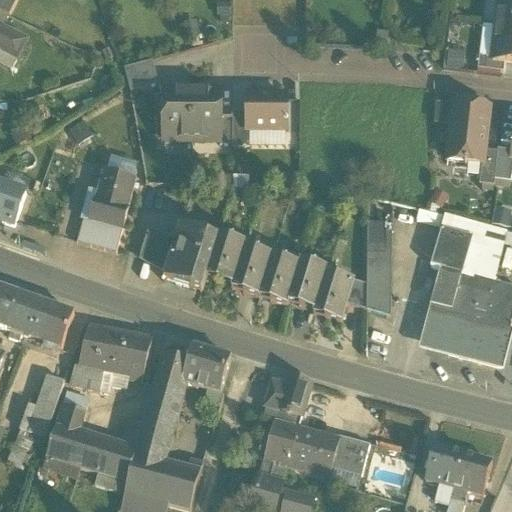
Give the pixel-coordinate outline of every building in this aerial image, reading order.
[(0,0),(0,15),(9,21),(20,0),(0,0)] [(511,0),(499,0),(495,31),(511,32),(511,0)] [(0,52),(1,52),(9,37),(0,31),(0,52)] [(511,32),(495,31),(492,60),(491,63),(505,64),(511,65),(511,32)] [(26,46),(9,37),(1,52),(18,61),(26,46)] [(476,72),(503,75),(505,64),(491,63),(492,60),(478,58),(476,72)] [(124,72),(130,96),(158,88),(152,65),(124,72)] [(164,144),(192,144),(192,96),(164,96),(164,144)] [(220,96),(192,96),(192,144),(219,144),(220,144),(220,121),(220,96)] [(249,135),(285,135),(285,100),(274,100),(274,98),(259,98),(259,100),(248,100),(248,116),(248,135),(249,135)] [(435,128),(451,129),(454,109),(437,107),(435,128)] [(481,168),(483,168),(484,154),(488,112),(454,109),(451,129),(448,164),(481,168)] [(232,115),(232,121),(232,149),(232,152),(249,152),(249,150),(249,135),(248,135),(248,116),(232,115)] [(93,139),(82,121),(67,131),(78,148),(93,139)] [(219,149),(232,149),(232,121),(220,121),(220,144),(219,144),(219,149)] [(33,142),(26,129),(10,138),(17,151),(33,142)] [(249,135),(249,150),(285,150),(285,135),(249,135)] [(511,155),(497,153),(497,155),(494,183),(510,185),(511,174),(511,160),(511,161),(511,160),(511,155)] [(493,190),(494,183),(497,155),(484,154),(483,168),(481,168),(479,188),(493,190)] [(90,223),(123,232),(136,182),(104,173),(98,193),(90,223)] [(8,175),(3,188),(26,196),(31,183),(8,175)] [(0,224),(15,229),(26,196),(3,188),(0,187),(0,224)] [(90,223),(98,193),(88,191),(80,221),(83,222),(90,224),(90,223)] [(511,212),(496,209),(492,227),(509,232),(511,218),(511,212)] [(77,245),(116,256),(122,233),(90,224),(83,222),(77,245)] [(367,258),(386,258),(386,235),(386,228),(367,227),(367,258)] [(355,284),(327,276),(328,272),(301,263),(300,267),(272,258),(245,250),(247,245),(219,237),(218,241),(181,229),(177,242),(171,266),(166,284),(201,294),(206,279),(208,271),(221,275),(218,283),(233,288),(235,283),(247,287),(244,296),(259,300),(262,292),(275,296),(272,304),(287,309),(288,305),(290,297),(303,301),(300,309),(315,314),(316,309),(328,313),(326,322),(344,327),(349,308),(355,284)] [(140,258),(171,266),(177,242),(148,233),(140,258)] [(461,278),(462,278),(472,242),(441,233),(431,270),(440,272),(461,278)] [(366,314),(390,321),(392,235),(386,235),(386,258),(367,258),(366,314)] [(208,271),(206,279),(218,283),(221,275),(208,271)] [(486,329),(486,328),(493,299),(458,290),(461,278),(440,272),(431,309),(430,314),(450,319),(486,329)] [(462,278),(461,278),(458,290),(493,299),(486,328),(510,334),(511,324),(511,291),(462,278)] [(235,283),(233,288),(232,292),(244,296),(247,287),(235,283)] [(349,308),(366,313),(366,287),(355,284),(349,308)] [(0,331),(6,333),(19,298),(0,291),(0,331)] [(262,292),(259,300),(272,304),(275,296),(262,292)] [(290,297),(288,305),(300,309),(303,301),(290,297)] [(6,333),(33,343),(45,307),(19,298),(6,333)] [(74,318),(45,307),(33,343),(62,353),(74,318)] [(316,309),(315,314),(314,318),(326,322),(328,313),(316,309)] [(430,314),(424,340),(443,345),(450,319),(430,314)] [(486,329),(450,319),(443,345),(449,356),(500,369),(508,336),(509,336),(510,334),(486,328),(486,329)] [(101,386),(111,389),(113,380),(129,384),(143,387),(153,342),(90,328),(80,372),(74,370),(70,383),(89,387),(89,384),(101,386)] [(449,356),(443,345),(424,340),(421,349),(449,356)] [(188,389),(208,394),(220,398),(220,397),(231,362),(192,350),(188,367),(182,387),(188,389)] [(143,428),(136,456),(136,457),(135,461),(165,470),(188,389),(182,387),(188,367),(162,360),(145,420),(143,428)] [(290,379),(287,389),(279,414),(301,420),(311,385),(290,379)] [(32,438),(44,443),(64,386),(47,380),(36,411),(29,409),(20,434),(32,438)] [(111,389),(111,391),(127,394),(129,384),(113,380),(111,389)] [(89,387),(70,383),(69,390),(99,397),(101,386),(89,384),(89,387)] [(266,410),(279,414),(287,389),(273,385),(266,410)] [(101,386),(99,397),(110,399),(111,391),(111,389),(101,386)] [(225,399),(220,397),(220,398),(208,394),(204,406),(221,411),(225,399)] [(68,395),(64,409),(86,416),(90,402),(68,395)] [(64,409),(57,432),(79,439),(86,416),(64,409)] [(294,431),(297,432),(301,420),(279,414),(266,410),(262,422),(286,429),(294,431)] [(124,453),(136,456),(143,428),(131,425),(124,453)] [(274,426),(264,465),(286,471),(295,474),(298,463),(293,461),(296,448),(298,449),(300,445),(291,442),(294,431),(286,429),(274,426)] [(297,432),(294,431),(291,442),(300,445),(298,449),(296,448),(293,461),(298,463),(295,474),(330,483),(333,472),(334,467),(341,444),(339,444),(297,432)] [(80,473),(99,479),(128,488),(135,461),(136,457),(136,456),(124,453),(79,439),(57,432),(47,463),(80,473)] [(20,434),(14,451),(7,468),(19,472),(26,456),(25,456),(32,438),(20,434)] [(335,467),(363,475),(371,449),(340,440),(339,444),(341,444),(334,467),(335,467)] [(450,505),(451,502),(464,459),(434,451),(425,484),(440,488),(436,501),(450,505)] [(255,459),(240,454),(236,470),(250,475),(255,459)] [(492,467),(464,459),(451,502),(461,505),(464,495),(482,500),(492,467)] [(165,470),(135,461),(128,488),(125,497),(167,509),(177,511),(191,511),(201,480),(188,476),(165,470)] [(80,473),(47,463),(43,475),(76,485),(80,473)] [(192,464),(188,476),(201,480),(205,468),(192,464)] [(264,465),(259,483),(281,489),(286,471),(264,465)] [(334,467),(333,472),(361,480),(363,475),(335,467),(334,467)] [(333,472),(330,483),(329,486),(357,494),(361,480),(333,472)] [(247,483),(231,478),(226,494),(242,499),(247,483)] [(125,497),(128,488),(99,479),(97,489),(125,497)] [(281,490),(281,489),(259,483),(251,511),(276,511),(278,507),(281,495),(282,490),(281,490)] [(311,511),(314,504),(281,495),(278,507),(285,509),(284,511),(311,511)] [(166,511),(167,509),(125,497),(120,511),(166,511)] [(463,511),(465,506),(461,505),(451,502),(450,505),(448,511),(463,511)]
